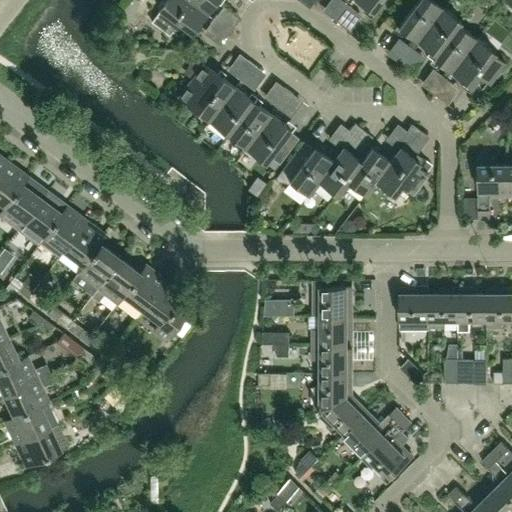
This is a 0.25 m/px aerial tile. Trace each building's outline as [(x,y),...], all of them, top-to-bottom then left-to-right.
[(205,14),(186,0),(162,0),(157,7),(160,9),(151,22),(169,35),(172,31),(179,36),(185,28),(191,33),(205,14)] [(216,0),(186,0),(205,14),(216,0)] [(355,0),(371,12),(380,0),(355,0)] [(416,41),(442,7),(432,0),(418,0),(398,27),(416,41)] [(343,1),(337,9),(346,16),(352,8),(343,1)] [(434,55),(458,24),(461,21),(442,7),(416,41),(434,55)] [(340,24),(346,16),(337,9),(331,17),(340,24)] [(210,24),(218,30),(224,21),(216,15),(210,24)] [(232,27),(224,21),(218,30),(226,36),(232,27)] [(476,38),(458,24),(434,55),(432,58),(450,72),(476,38)] [(505,62),(493,54),(495,52),(476,38),(450,72),(469,86),(477,75),(489,84),(505,62)] [(407,45),(401,53),(410,59),(416,51),(407,45)] [(404,67),(410,59),(401,53),(395,61),(404,67)] [(248,60),(242,68),(251,75),(257,67),(248,60)] [(209,121),(235,87),(203,63),(178,98),(209,121)] [(245,83),(251,75),(242,68),(236,76),(245,83)] [(441,75),(435,83),(444,89),(450,81),(441,75)] [(438,98),(444,89),(435,83),(429,91),(438,98)] [(227,135),(253,101),(235,87),(209,121),(227,135)] [(285,88),(279,96),(287,102),(293,94),(285,88)] [(281,110),(287,102),(279,96),(273,104),(281,110)] [(246,149),(271,114),(253,101),(227,135),(246,149)] [(298,137),(288,130),(290,128),(271,114),(246,149),(264,163),(269,156),(279,163),(298,137)] [(354,123),(348,131),(357,138),(363,130),(354,123)] [(411,124),(405,132),(414,138),(420,130),(411,124)] [(351,146),(357,138),(348,131),(342,139),(351,146)] [(408,146),(414,138),(405,132),(399,140),(408,146)] [(317,181),(333,161),(332,160),(314,147),(313,148),(303,141),(274,179),(275,180),(288,184),(289,181),(308,195),(318,182),(317,181)] [(346,181),(361,161),(361,160),(343,147),(332,160),(333,161),(317,181),(318,182),(336,195),(346,182),(346,181)] [(374,181),(390,161),(389,160),(371,147),(361,160),(361,161),(346,181),(346,182),(365,195),(375,182),(374,181)] [(421,158),(419,161),(400,147),(389,160),(390,161),(374,181),(375,182),(393,195),(400,186),(412,194),(432,167),(421,158)] [(508,196),(508,165),(495,165),(495,160),(479,160),(479,219),(490,219),(490,196),(508,196)] [(4,206),(21,184),(25,179),(27,176),(7,161),(0,170),(0,202),(4,205),(4,206)] [(0,214),(18,228),(41,198),(46,191),(34,181),(31,184),(25,179),(21,184),(4,206),(4,205),(0,210),(0,214)] [(41,198),(18,228),(38,243),(39,242),(44,235),(43,235),(60,213),(63,208),(57,203),(59,200),(46,191),(41,198)] [(466,200),(465,215),(476,216),(477,201),(466,200)] [(63,250),(86,220),(65,205),(63,208),(60,213),(43,235),(44,235),(39,242),(59,256),(63,250)] [(78,270),(82,264),(83,265),(99,242),(100,243),(106,235),(86,220),(63,250),(59,256),(78,270)] [(342,224),(342,228),(343,231),(349,232),(356,230),(356,224),(351,220),(345,221),(342,224)] [(314,224),(309,231),(314,235),(319,228),(314,224)] [(91,295),(119,257),(100,243),(99,242),(83,265),(82,264),(78,270),(71,280),(91,295)] [(0,271),(12,256),(3,249),(0,252),(0,271)] [(122,294),(139,272),(138,272),(119,257),(91,295),(99,301),(104,293),(117,302),(123,294),(122,294)] [(123,294),(117,302),(136,317),(142,309),(164,279),(144,264),(138,272),(139,272),(122,294),(123,294)] [(164,279),(142,309),(158,321),(151,331),(166,341),(187,312),(177,304),(184,294),(164,279)] [(328,286),(328,280),(312,280),(312,316),(321,316),(352,316),(352,287),(328,286)] [(17,290),(27,298),(33,291),(22,283),(17,290)] [(429,293),(429,288),(415,288),(400,288),(400,329),(429,330),(429,327),(429,293)] [(511,288),(487,289),(487,293),(487,320),(487,329),(502,329),(502,320),(511,319),(511,288)] [(458,320),(458,289),(444,289),(444,293),(429,293),(429,327),(445,328),(445,320),(458,320)] [(487,320),(487,293),(472,293),(473,289),(458,289),(458,320),(487,320)] [(43,299),(33,291),(27,298),(38,306),(43,299)] [(291,321),(290,302),(262,304),(263,322),(291,321)] [(28,317),(38,325),(43,318),(33,310),(28,317)] [(57,320),(67,328),(72,321),(62,313),(57,320)] [(352,338),(352,330),(352,316),(321,316),(321,329),(312,329),(312,345),(347,345),(347,338),(352,338)] [(54,326),(43,318),(38,325),(49,333),(54,326)] [(83,328),(72,321),(67,328),(77,335),(83,328)] [(263,332),(263,344),(277,344),(277,332),(263,332)] [(75,357),(77,355),(83,348),(63,333),(55,343),(75,357)] [(18,360),(8,338),(0,342),(0,369),(18,361),(18,360)] [(96,349),(106,357),(111,350),(101,342),(96,349)] [(289,357),(289,345),(277,344),(277,356),(289,357)] [(352,374),(352,359),(352,348),(347,348),(347,345),(312,345),(312,360),(321,360),(321,373),(352,374)] [(93,355),(83,348),(77,355),(88,362),(93,355)] [(122,358),(111,350),(106,357),(116,365),(122,358)] [(50,373),(46,364),(33,370),(27,356),(18,360),(18,361),(0,369),(0,387),(4,395),(37,379),(50,373)] [(426,376),(409,358),(400,367),(417,385),(426,376)] [(446,383),(458,383),(458,359),(446,359),(446,383)] [(458,359),(458,383),(471,383),(471,359),(458,359)] [(511,383),(511,359),(504,359),(504,372),(494,372),(494,384),(511,383)] [(102,373),(112,381),(117,374),(107,366),(102,373)] [(48,402),(41,388),(54,382),(50,373),(37,379),(4,395),(14,417),(39,405),(39,406),(48,402)] [(271,385),(271,373),(259,373),(259,385),(271,385)] [(347,397),(347,388),(352,388),(352,374),(321,373),(321,387),(316,387),(316,409),(318,409),(347,397)] [(128,381),(117,374),(112,381),(122,388),(128,381)] [(345,433),(367,411),(357,401),(354,404),(347,397),(318,409),(318,410),(317,411),(333,427),(336,424),(345,433)] [(49,428),(39,406),(39,405),(14,417),(5,421),(16,443),(49,428)] [(362,457),(404,415),(396,407),(380,424),(367,411),(345,433),(354,443),(351,446),(362,457)] [(413,457),(408,452),(401,445),(409,438),(403,432),(412,423),(404,415),(362,457),(373,468),(376,465),(385,474),(382,477),(388,483),(413,457)] [(60,450),(49,428),(16,443),(26,466),(60,450)] [(511,452),(502,442),(490,454),(511,475),(511,452)] [(300,477),(319,459),(310,451),(301,459),(296,473),(300,477)] [(511,475),(490,454),(482,462),(498,478),(486,490),(507,511),(508,511),(511,508),(511,475)] [(323,484),(314,492),(321,498),(329,490),(323,484)] [(507,511),(486,490),(473,503),(457,487),(449,495),(466,511),(507,511)] [(280,511),(287,502),(278,494),(270,503),(280,511)]
